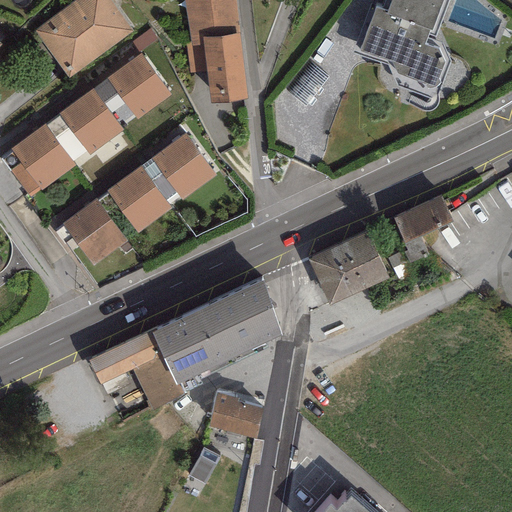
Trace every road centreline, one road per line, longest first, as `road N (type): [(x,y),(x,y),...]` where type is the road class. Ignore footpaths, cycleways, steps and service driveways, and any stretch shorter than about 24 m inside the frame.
road 1 (residential): [(280,236),(295,312),(265,511)]
road 2 (primary): [(280,236),(511,126)]
road 3 (residential): [(241,0),(257,179),(280,236)]
road 4 (primary): [(88,326),(280,236)]
road 5 (residential): [(88,326),(0,207)]
